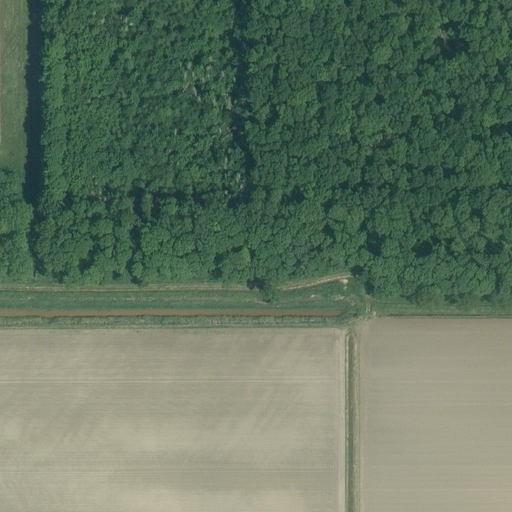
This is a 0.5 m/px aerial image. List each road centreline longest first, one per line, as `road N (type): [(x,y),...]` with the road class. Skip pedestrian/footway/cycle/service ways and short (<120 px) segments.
road 1 (track): [(0,295),(258,295),(408,259),(511,199)]
road 2 (track): [(42,0),(43,296)]
road 3 (track): [(511,189),(453,155),(433,128),(402,0)]
road 4 (track): [(362,272),(385,305),(511,305)]
